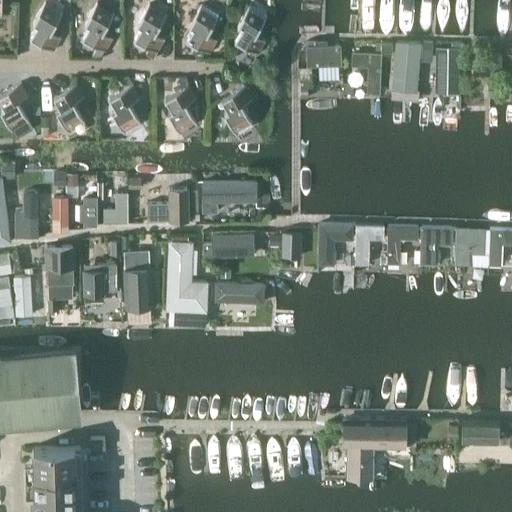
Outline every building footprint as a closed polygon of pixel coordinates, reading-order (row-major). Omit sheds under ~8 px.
[(51,31),(63,12),(46,1),(33,22),(38,25),(30,37),(54,51),(61,37),(51,31)] [(115,12),(98,2),(85,23),(89,25),(82,37),(106,51),(113,38),(103,32),(115,12)] [(167,13),(150,3),(137,24),(141,26),(134,38),(150,47),(158,52),(165,39),(155,33),(167,13)] [(219,14),(202,4),(189,24),(194,27),(186,39),(210,53),(218,40),(207,34),(219,14)] [(267,15),(250,4),(238,25),(242,28),(235,40),(258,54),(266,41),(255,34),(267,15)] [(382,41),(382,53),(393,54),(394,42),(382,41)] [(425,41),(424,60),(434,60),(434,59),(435,41),(425,41)] [(422,43),(398,42),(394,90),(417,92),(422,43)] [(337,44),(303,45),(303,64),(317,64),(317,76),(335,75),(334,63),(337,63),(337,44)] [(97,46),(91,56),(100,57),(104,50),(97,46)] [(150,47),(146,53),(154,58),(158,52),(150,47)] [(461,48),(438,48),(436,93),(461,95),(461,48)] [(378,53),(349,51),(349,64),(366,65),(364,91),(376,91),(378,53)] [(500,88),(500,53),(488,51),(487,54),(479,53),(478,73),(486,74),(486,87),(500,88)] [(129,75),(121,80),(125,88),(133,83),(129,75)] [(188,77),(180,77),(182,89),(188,85),(188,77)] [(21,82),(0,93),(0,99),(5,107),(0,109),(12,131),(30,121),(18,101),(29,95),(21,82)] [(77,82),(54,96),(60,108),(56,110),(68,131),(85,122),(74,102),(85,96),(77,82)] [(133,83),(110,97),(116,109),(112,111),(124,132),(142,122),(130,102),(141,97),(133,83)] [(345,83),(345,94),(354,94),(354,83),(345,83)] [(182,89),(166,97),(172,110),(168,112),(180,133),(197,123),(186,103),(197,98),(189,84),(188,85),(182,89)] [(246,85),(222,98),(229,111),(224,113),(236,134),(254,124),(242,104),(253,98),(246,85)] [(40,105),(32,105),(32,114),(40,114),(40,105)] [(49,116),(41,116),(41,126),(49,126),(49,116)] [(1,160),(1,177),(2,177),(15,177),(14,160),(1,160)] [(66,171),(54,171),(54,185),(66,185),(66,172),(66,171)] [(68,173),(68,194),(68,196),(79,196),(79,173),(68,173)] [(1,177),(0,177),(0,240),(11,239),(2,177),(1,177)] [(130,177),(130,188),(141,188),(141,177),(130,177)] [(256,179),(200,179),(201,214),(218,213),(218,198),(256,197),(256,179)] [(171,220),(189,219),(188,186),(170,187),(171,201),(148,202),(149,219),(171,218),(171,220)] [(38,189),(22,189),(22,209),(14,209),(14,235),(38,235),(38,189)] [(128,191),(116,191),(116,206),(104,206),(104,220),(128,220),(128,191)] [(68,194),(52,195),(52,229),(68,229),(68,196),(68,194)] [(97,195),(85,195),(85,224),(97,224),(97,195)] [(353,221),(318,220),(317,263),(334,263),(334,237),(352,238),(353,221)] [(385,223),(355,222),(354,263),(368,263),(369,238),(384,239),(385,223)] [(418,224),(387,223),(386,261),(399,262),(400,237),(418,237),(418,224)] [(453,224),(420,223),(419,262),(438,262),(438,242),(452,242),(453,224)] [(456,263),(471,264),(472,243),(485,244),(485,227),(457,227),(456,263)] [(511,227),(490,227),(489,263),(501,263),(502,235),(511,235),(511,227)] [(252,230),(211,232),(211,256),(254,254),(252,230)] [(281,247),(281,256),(301,257),(301,231),(282,230),(282,233),(281,247)] [(273,233),(272,246),(281,247),(281,233),(273,233)] [(132,237),(124,238),(124,247),(133,247),(132,237)] [(121,252),(120,239),(112,240),(112,252),(121,252)] [(194,239),(168,239),(165,310),(209,312),(210,279),(192,279),(194,239)] [(75,282),(74,245),(44,246),(45,282),(75,282)] [(7,250),(0,250),(0,274),(10,273),(7,250)] [(149,251),(124,252),(127,306),(152,305),(149,251)] [(84,269),(85,299),(104,299),(104,289),(117,289),(116,262),(98,263),(98,268),(84,269)] [(30,273),(13,274),(15,313),(32,312),(30,273)] [(264,281),(214,279),(213,299),(263,301),(264,281)] [(58,299),(50,299),(50,312),(59,312),(58,299)] [(0,419),(71,413),(66,358),(76,357),(75,351),(14,356),(14,348),(1,349),(2,358),(0,357),(0,419)] [(346,443),(346,478),(374,479),(374,445),(406,445),(406,421),(342,420),(342,443),(346,443)] [(500,421),(462,421),(462,440),(500,440),(500,421)] [(105,437),(91,437),(92,449),(106,449),(105,437)] [(83,511),(82,446),(25,448),(25,511),(83,511)]
